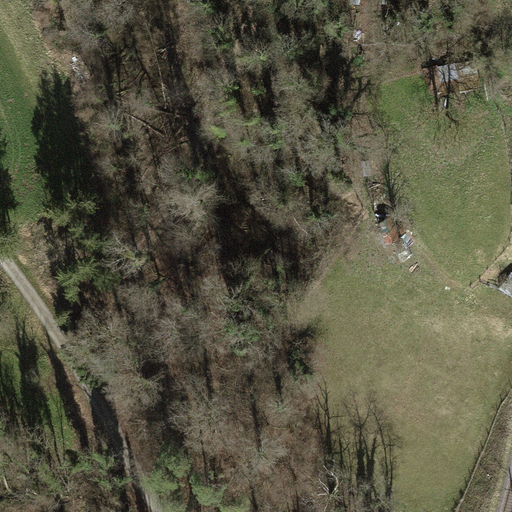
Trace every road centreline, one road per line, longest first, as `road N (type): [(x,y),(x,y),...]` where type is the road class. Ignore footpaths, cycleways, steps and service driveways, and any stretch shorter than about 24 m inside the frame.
road 1 (track): [(116,420),(125,295),(147,244),(186,188),(259,0)]
road 2 (track): [(0,258),(116,420),(163,511)]
road 3 (track): [(370,0),(367,179),(377,213)]
